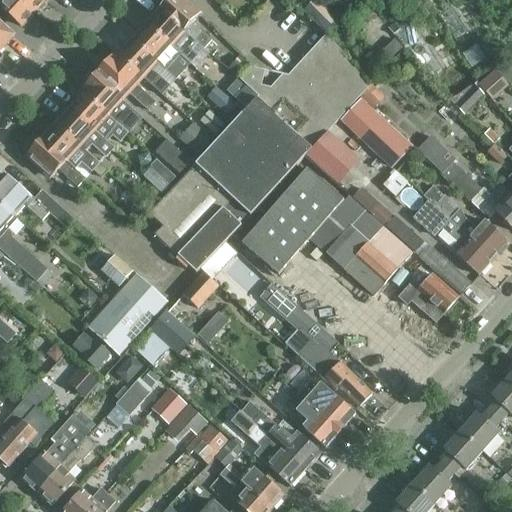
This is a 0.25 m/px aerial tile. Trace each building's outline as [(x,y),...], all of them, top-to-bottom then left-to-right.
[(0,0),(0,5),(24,27),(36,13),(21,0),(0,0)] [(47,0),(21,0),(36,13),(47,0)] [(201,16),(183,0),(171,0),(162,10),(206,50),(213,42),(201,31),(201,32),(193,25),(201,16)] [(337,21),(316,1),(305,13),(326,33),(337,21)] [(206,50),(162,10),(148,26),(192,65),(199,57),(180,39),(185,33),(204,51),(206,50)] [(0,23),(0,52),(1,53),(15,37),(0,23)] [(394,36),(401,31),(395,23),(388,29),(394,36)] [(192,65),(148,26),(134,41),(178,80),(185,72),(174,62),(173,62),(165,55),(171,48),(191,66),(192,65)] [(265,71),(256,69),(249,68),(239,80),(246,87),(235,100),(247,110),(197,165),(234,201),(226,209),(243,226),(372,86),(326,36),(289,77),(283,75),(271,89),(262,87),(265,71)] [(178,80),(134,41),(120,57),(163,96),(171,87),(160,77),(157,80),(150,73),(157,64),(176,81),(178,80)] [(448,47),(438,54),(451,74),(462,67),(448,47)] [(163,96),(120,57),(118,55),(101,74),(127,98),(130,95),(149,112),(157,103),(138,86),(143,80),(162,97),(163,96)] [(493,69),(511,89),(511,87),(511,71),(503,61),(493,69)] [(127,98),(101,74),(83,93),(86,95),(109,117),(120,127),(126,121),(134,128),(142,119),(124,102),(127,98)] [(504,89),(493,77),(480,88),(492,101),(504,89)] [(444,90),(451,101),(468,90),(461,79),(444,90)] [(465,117),(485,96),(475,86),(454,107),(465,117)] [(109,117),(86,95),(72,111),(116,151),(118,149),(97,131),(102,126),(120,143),(129,151),(137,142),(139,144),(145,137),(136,129),(130,136),(128,134),(120,127),(109,117)] [(362,99),(340,122),(392,169),(413,146),(362,99)] [(116,151),(72,111),(58,126),(110,173),(112,172),(90,152),(96,146),(110,158),(116,151)] [(211,141),(198,129),(193,124),(179,140),(197,156),(211,141)] [(110,173),(58,126),(44,141),(89,181),(90,180),(69,162),(75,155),(96,174),(97,172),(105,179),(110,173)] [(418,152),(443,176),(471,203),(483,191),(455,164),(457,161),(432,137),(418,152)] [(89,181),(44,141),(29,158),(53,180),(62,170),(71,179),(70,179),(81,189),(89,181)] [(192,163),(167,141),(156,153),(180,175),(192,163)] [(496,145),(487,154),(500,167),(509,157),(496,145)] [(197,275),(243,226),(226,209),(234,201),(197,165),(196,166),(196,167),(150,215),(163,228),(155,236),(179,259),(179,258),(182,260),(178,264),(183,269),(187,265),(197,275)] [(279,277),(309,242),(326,256),(326,255),(374,299),(413,255),(383,227),(383,228),(349,197),(345,202),(344,202),(308,170),(242,245),(279,277)] [(8,176),(0,184),(0,203),(16,218),(27,206),(44,221),(50,214),(68,230),(76,222),(52,201),(45,209),(8,176)] [(501,186),(486,202),(511,227),(511,196),(501,186)] [(485,223),(478,231),(467,220),(460,210),(446,196),(445,198),(437,191),(430,198),(422,191),(419,194),(494,260),(509,243),(485,223)] [(494,260),(419,194),(418,196),(417,195),(417,196),(413,192),(401,205),(405,208),(415,217),(413,219),(435,239),(444,229),(460,243),(462,242),(465,245),(456,256),(480,276),(494,260)] [(16,218),(0,203),(0,237),(1,239),(0,240),(0,248),(38,283),(49,271),(12,237),(13,236),(6,229),(16,218)] [(422,243),(403,227),(395,236),(414,252),(422,243)] [(471,285),(429,247),(419,258),(462,296),(471,285)] [(120,289),(134,273),(116,256),(102,272),(120,289)] [(183,296),(199,310),(219,287),(204,273),(183,296)] [(88,329),(120,358),(169,303),(137,275),(88,329)] [(469,310),(434,276),(418,293),(409,285),(393,301),(416,323),(422,317),(443,337),(469,310)] [(341,363),(339,366),(329,357),(340,346),(272,285),(260,299),(297,332),(285,345),(325,380),(336,392),(340,388),(360,408),(373,395),(341,363)] [(188,332),(169,314),(155,330),(161,335),(163,333),(176,345),(188,332)] [(208,344),(218,334),(209,325),(199,336),(208,344)] [(87,331),(74,345),(99,368),(112,353),(87,331)] [(132,352),(116,372),(130,382),(145,363),(132,352)] [(44,362),(18,391),(18,390),(8,401),(17,409),(27,398),(26,398),(52,369),(44,362)] [(139,374),(155,385),(161,375),(145,365),(139,374)] [(304,369),(291,382),(300,391),(313,377),(304,369)] [(97,383),(82,370),(71,382),(87,395),(97,383)] [(44,379),(29,395),(41,406),(56,390),(44,379)] [(154,392),(141,380),(140,379),(116,406),(130,418),(154,392)] [(511,382),(508,379),(491,399),(496,403),(489,410),(503,423),(510,416),(511,417),(511,382)] [(316,380),(302,396),(342,432),(357,415),(316,380)] [(170,389),(151,411),(169,426),(164,432),(166,434),(190,407),(189,406),(188,406),(170,389)] [(342,432),(302,396),(300,398),(302,399),(298,404),(314,418),(305,428),(328,448),(342,432)] [(39,436),(25,424),(38,410),(26,399),(27,398),(17,409),(12,415),(20,421),(0,443),(0,459),(10,468),(39,436)] [(292,441),(277,427),(250,403),(242,413),(307,472),(322,455),(299,433),(292,441)] [(190,407),(166,434),(185,451),(186,449),(188,451),(204,434),(201,432),(209,424),(190,407)] [(477,414),(460,433),(484,454),(501,435),(496,431),(503,423),(489,410),(482,418),(477,414)] [(307,472),(242,413),(240,412),(231,423),(274,461),(268,468),(292,489),(307,472)] [(204,434),(188,451),(191,454),(193,451),(208,464),(228,442),(211,426),(204,434)] [(24,481),(39,494),(88,440),(79,432),(66,448),(54,462),(47,455),(24,481)] [(484,454),(460,433),(443,452),(448,456),(442,464),(456,476),(462,469),(467,473),(484,454)] [(88,440),(39,494),(53,508),(76,482),(69,476),(81,463),(82,464),(97,447),(88,440)] [(430,467),(413,486),(436,507),(453,488),(449,484),(456,476),(442,464),(435,471),(430,467)] [(252,468),(251,468),(239,482),(272,511),(285,497),(252,468)] [(239,482),(226,470),(221,477),(236,489),(229,497),(236,503),(235,503),(245,511),(271,511),(272,511),(239,482)] [(431,511),(436,507),(413,486),(396,505),(401,509),(398,511),(431,511)] [(95,511),(110,496),(102,489),(92,499),(84,491),(64,511),(95,511)] [(110,496),(95,511),(108,511),(117,503),(110,496)] [(224,511),(213,502),(203,511),(224,511)]
